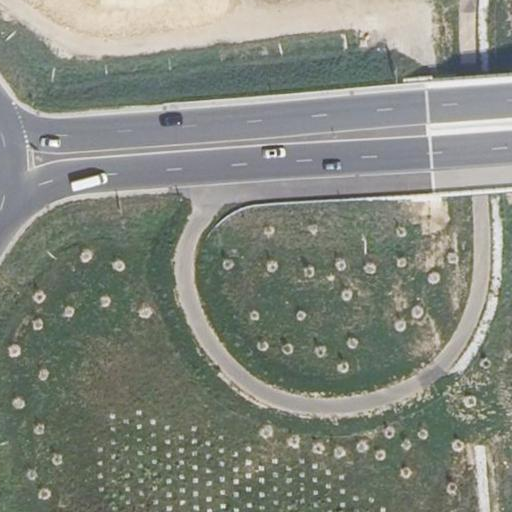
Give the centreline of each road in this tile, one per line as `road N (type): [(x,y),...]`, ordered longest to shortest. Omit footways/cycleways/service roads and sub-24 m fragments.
road 1 (primary): [(511,99),(88,132),(0,130)]
road 2 (primary): [(3,195),(119,172),(511,147)]
